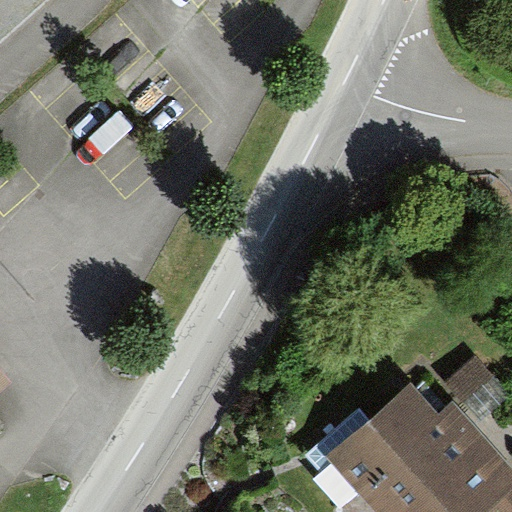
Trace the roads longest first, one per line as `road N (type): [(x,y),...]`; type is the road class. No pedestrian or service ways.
road 1 (tertiary): [(89,511),(222,310),(341,86)]
road 2 (residential): [(511,120),(341,86)]
